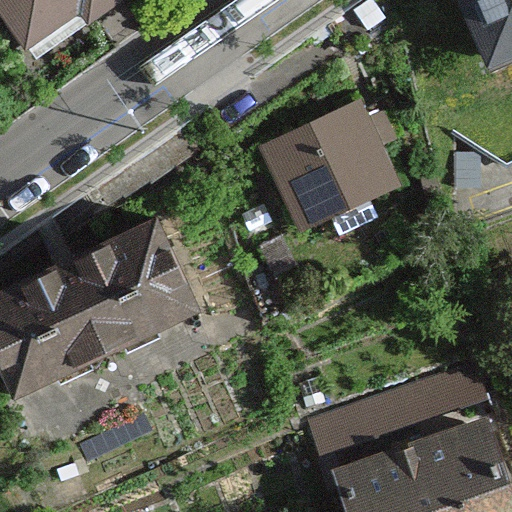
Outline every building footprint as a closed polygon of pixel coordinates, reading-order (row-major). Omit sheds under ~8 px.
[(0,0),(0,24),(22,54),(78,13),(91,30),(131,0),(0,0)] [(511,0),(468,0),(495,64),(511,56),(511,0)] [(404,189),(365,107),(265,155),(304,236),(404,189)] [(0,284),(0,380),(5,394),(197,312),(156,218),(0,284)] [(509,511),(478,418),(336,467),(351,511),(509,511)]
